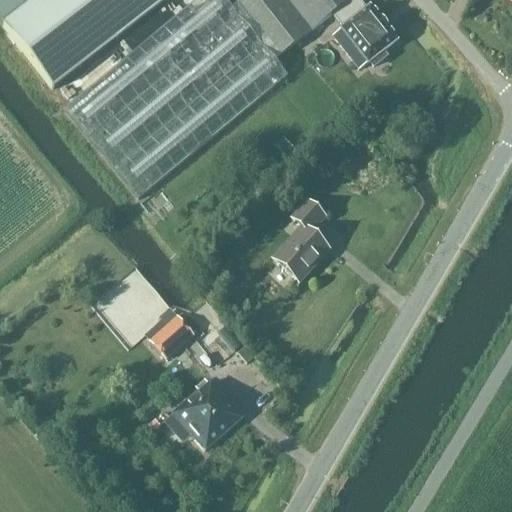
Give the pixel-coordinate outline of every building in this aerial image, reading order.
[(0,0),(0,23),(9,17),(30,0),(0,0)] [(167,0),(38,0),(3,28),(52,91),(167,0)] [(220,0),(204,0),(65,110),(135,198),(286,78),(273,63),(319,26),(352,0),(243,0),(230,11),(220,0)] [(340,32),(367,66),(369,64),(373,69),(385,59),(382,55),(396,44),(385,30),(386,30),(385,28),(383,29),(380,25),(381,23),(380,22),(379,22),(369,9),(365,11),(356,0),(352,0),(331,17),(341,30),(340,32)] [(282,140),(274,148),(291,166),(299,159),(282,140)] [(298,285),(328,253),(309,236),(324,220),(306,203),(290,221),(300,229),(271,261),(298,285)] [(148,347),(164,364),(192,339),(176,322),(148,347)] [(244,366),(251,361),(242,350),(235,355),(244,366)] [(205,454),(241,421),(210,386),(199,395),(198,394),(172,417),(205,454)] [(154,423),(147,429),(153,435),(159,429),(154,423)] [(117,478),(112,472),(105,478),(110,485),(117,478)]
